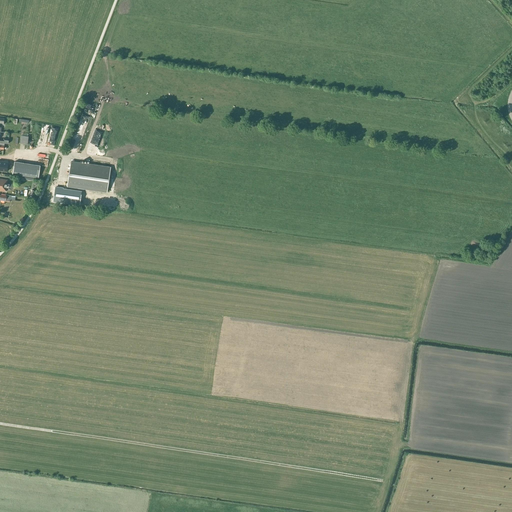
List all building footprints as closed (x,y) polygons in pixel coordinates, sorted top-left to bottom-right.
[(47,146),(51,147),(55,129),(51,128),(47,146)] [(13,135),(10,148),(15,149),(18,137),(13,135)] [(1,162),(0,162),(0,166),(1,167),(0,171),(7,171),(8,162),(2,161),(1,162)] [(40,165),(14,161),(12,174),(38,178),(40,165)] [(81,163),(71,161),(67,185),(107,191),(110,168),(81,163)] [(55,187),(53,200),(79,204),(81,191),(55,187)]
